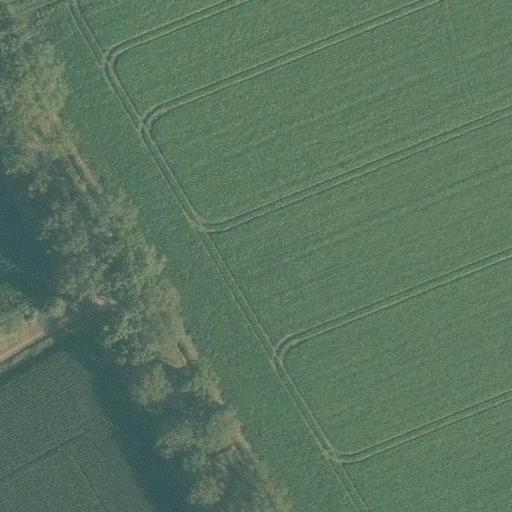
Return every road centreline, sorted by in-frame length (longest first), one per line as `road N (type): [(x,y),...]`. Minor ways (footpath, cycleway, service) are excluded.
road 1 (unclassified): [(242,511),(114,293)]
road 2 (residential): [(114,293),(0,98)]
road 3 (track): [(114,293),(0,358)]
